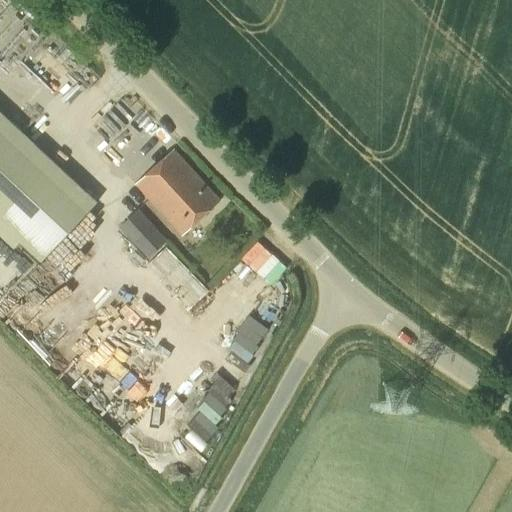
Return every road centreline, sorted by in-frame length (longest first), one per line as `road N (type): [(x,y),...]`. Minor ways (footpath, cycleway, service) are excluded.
road 1 (unclassified): [(346,295),(63,0)]
road 2 (unclassified): [(224,511),(346,295)]
road 3 (unclassified): [(511,407),(346,295)]
